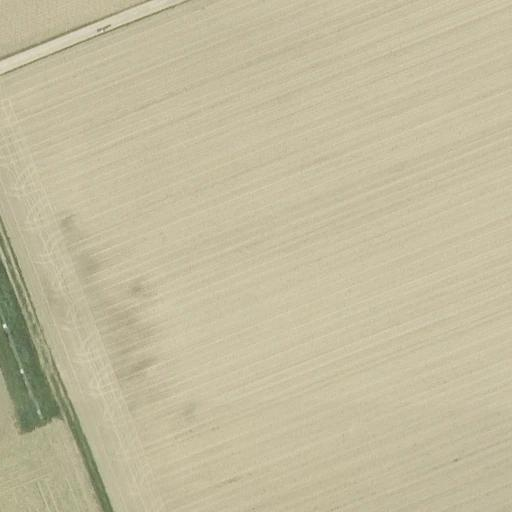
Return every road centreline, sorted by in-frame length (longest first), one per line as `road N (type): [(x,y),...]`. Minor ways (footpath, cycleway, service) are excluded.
road 1 (track): [(0,235),(105,511)]
road 2 (track): [(175,0),(0,70)]
